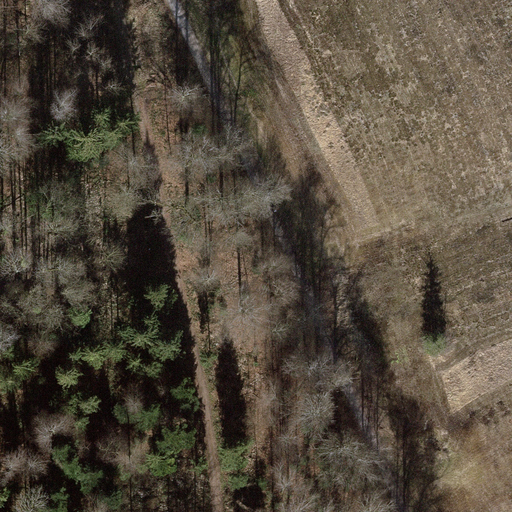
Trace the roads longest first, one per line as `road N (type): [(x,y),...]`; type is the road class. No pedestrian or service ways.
road 1 (track): [(173,0),(315,307),(396,511)]
road 2 (track): [(219,511),(181,288),(116,0)]
